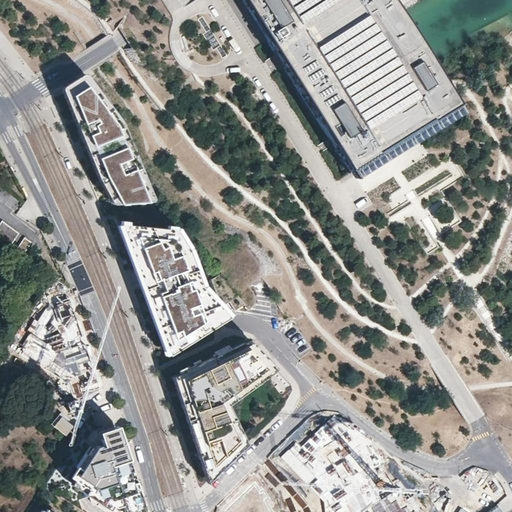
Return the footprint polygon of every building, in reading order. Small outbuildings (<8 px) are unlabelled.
[(111,0),(122,16),(147,0),(111,0)] [(241,0),(350,171),(457,104),(390,0),(241,0)] [(61,88),(119,204),(136,203),(146,202),(124,127),(84,74),(61,88)] [(0,232),(0,236),(4,239),(13,227),(7,223),(0,232)] [(175,229),(119,224),(168,355),(228,317),(201,286),(188,248),(175,229)] [(4,239),(10,243),(19,232),(13,227),(4,239)] [(31,242),(24,237),(17,248),(24,253),(31,242)] [(234,299),(223,280),(214,280),(218,295),(224,305),(229,302),(235,310),(245,304),(238,296),(234,299)] [(104,392),(69,293),(47,299),(16,356),(38,365),(72,386),(78,402),(104,392)] [(241,341),(178,374),(214,477),(242,448),(219,402),(265,367),(255,356),(262,352),(256,346),(249,349),(241,341)] [(138,511),(146,510),(118,426),(99,433),(104,446),(101,448),(100,446),(95,447),(75,481),(116,507),(120,505),(119,503),(123,503),(126,511),(138,511)] [(376,485),(322,428),(301,447),(296,444),(282,456),(322,499),(323,511),(424,511),(412,497),(405,502),(398,486),(379,500),(376,485)] [(266,511),(250,485),(220,509),(221,511),(266,511)]
